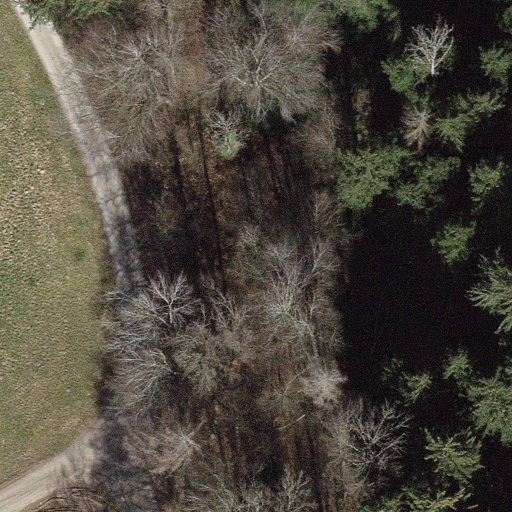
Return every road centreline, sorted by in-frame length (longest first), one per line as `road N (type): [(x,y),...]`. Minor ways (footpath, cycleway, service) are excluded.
road 1 (track): [(135,511),(128,281),(73,100),(23,0)]
road 2 (track): [(0,511),(137,430)]
